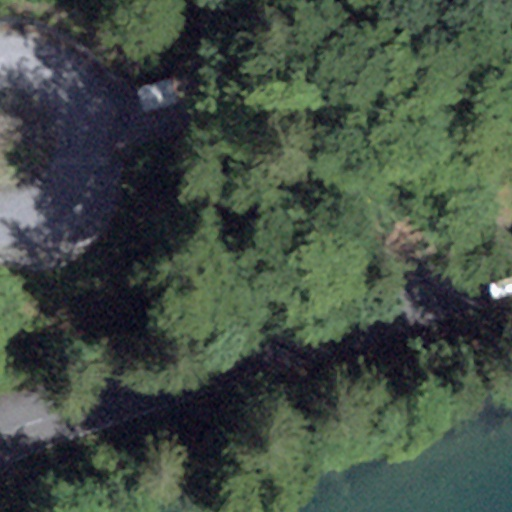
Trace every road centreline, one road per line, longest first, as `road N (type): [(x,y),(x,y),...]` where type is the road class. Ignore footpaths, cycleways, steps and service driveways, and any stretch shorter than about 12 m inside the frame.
road 1 (tertiary): [(0,442),(511,271)]
road 2 (track): [(0,222),(22,224),(97,192),(114,155),(100,107)]
